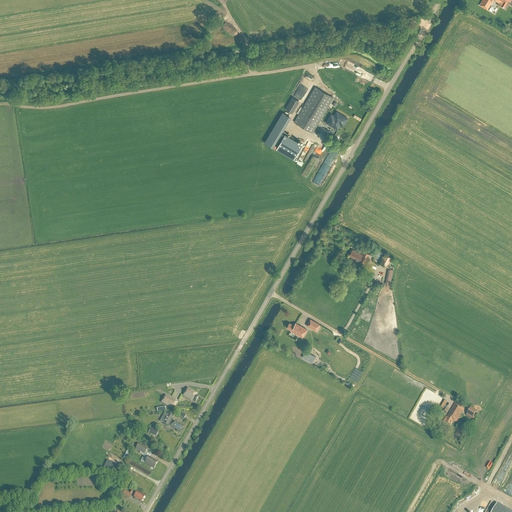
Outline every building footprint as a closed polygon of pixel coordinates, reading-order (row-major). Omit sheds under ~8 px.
[(482,0),(480,5),(487,9),(491,3),(493,0),(482,0)] [(334,97),(315,86),(294,121),(313,132),(334,97)] [(284,98),(278,108),(284,112),(291,102),(284,98)] [(331,114),(328,119),(327,122),(338,128),(340,124),(343,126),(348,118),(337,111),(334,115),(331,114)] [(277,149),(294,159),(303,144),(285,134),(277,149)] [(351,260),(352,261),(353,262),(354,262),(355,262),(355,261),(359,262),(360,261),(367,265),(372,255),(361,249),(359,253),(352,249),(352,250),(350,250),(349,253),(350,254),(349,255),(352,257),(352,258),(351,259),(351,260)] [(380,263),(387,267),(392,258),(385,254),(380,263)] [(310,319),(307,325),(311,328),(316,331),(316,330),(320,324),(315,321),(310,319)] [(303,336),(307,329),(296,323),(294,325),(289,322),(287,327),(303,336)] [(281,327),(279,332),(296,339),(298,334),(281,327)] [(312,362),(315,356),(309,353),(306,359),(312,362)] [(195,403),(198,398),(194,395),(195,393),(187,388),(183,396),(191,401),(195,403)] [(161,403),(173,410),(178,403),(165,395),(161,403)] [(440,407),(444,410),(443,411),(447,413),(449,410),(444,407),(447,402),(444,400),(440,407)] [(464,409),(455,404),(447,418),(446,418),(444,422),(451,426),(453,421),(456,423),(464,409)] [(466,416),(473,420),(477,414),(478,414),(479,413),(478,412),(471,408),(466,416)] [(174,415),(169,412),(167,415),(164,414),(160,422),(163,424),(168,427),(168,425),(171,427),(181,433),(184,427),(174,421),(173,422),(171,420),(174,415)] [(461,416),(458,421),(465,424),(467,420),(461,416)] [(172,436),(174,433),(165,427),(163,430),(172,436)] [(461,439),(465,431),(459,428),(455,435),(461,439)] [(148,434),(156,437),(158,432),(150,429),(148,434)] [(139,444),(136,449),(144,454),(147,449),(139,444)] [(157,462),(148,457),(145,464),(153,469),(157,462)] [(130,499),(134,491),(131,489),(129,493),(121,489),(119,492),(122,494),(130,499)] [(137,492),(134,498),(141,503),(145,497),(137,492)]
